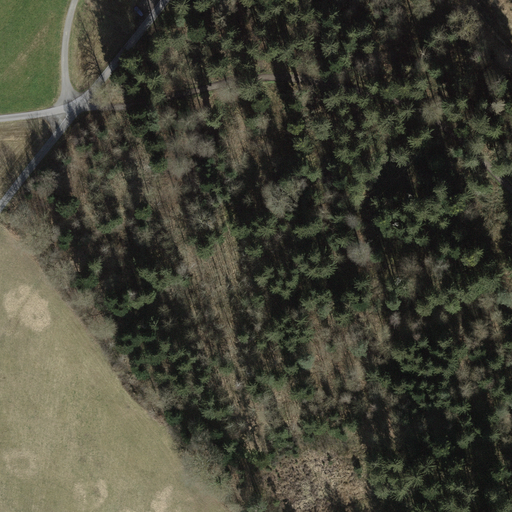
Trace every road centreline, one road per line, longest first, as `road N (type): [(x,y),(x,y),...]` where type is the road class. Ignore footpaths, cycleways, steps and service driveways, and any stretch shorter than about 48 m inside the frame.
road 1 (track): [(74,109),(278,88),(412,109),(511,186)]
road 2 (unclassified): [(74,109),(163,0)]
road 3 (unclassified): [(0,208),(74,109)]
